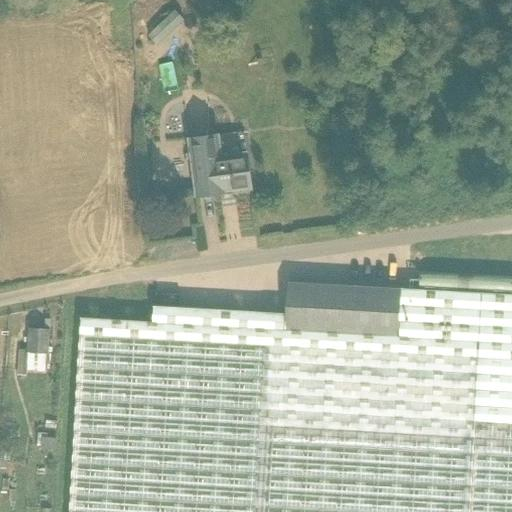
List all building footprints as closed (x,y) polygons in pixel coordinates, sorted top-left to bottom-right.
[(167,17),(148,36),(157,46),(176,27),(167,17)] [(244,131),(189,139),(197,196),(252,189),(244,131)] [(511,511),(511,295),(478,293),(401,289),(401,290),(288,284),(287,300),(286,314),(153,307),(152,327),(80,323),(68,511),(511,511)] [(161,288),(161,303),(185,304),(186,289),(161,288)] [(28,328),(27,350),(19,350),(18,363),(26,363),(26,371),(54,373),(55,352),(49,351),(50,320),(45,319),(45,329),(28,328)]
